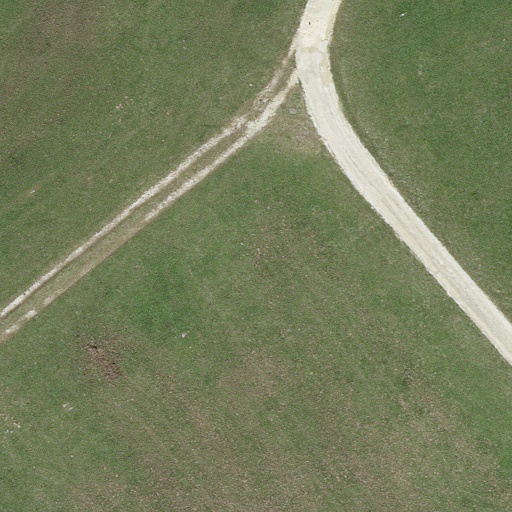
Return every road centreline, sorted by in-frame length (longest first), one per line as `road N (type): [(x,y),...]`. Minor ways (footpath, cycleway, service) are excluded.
road 1 (track): [(511,369),(402,243),(336,149),(317,104),(330,0)]
road 2 (track): [(0,340),(317,66)]
